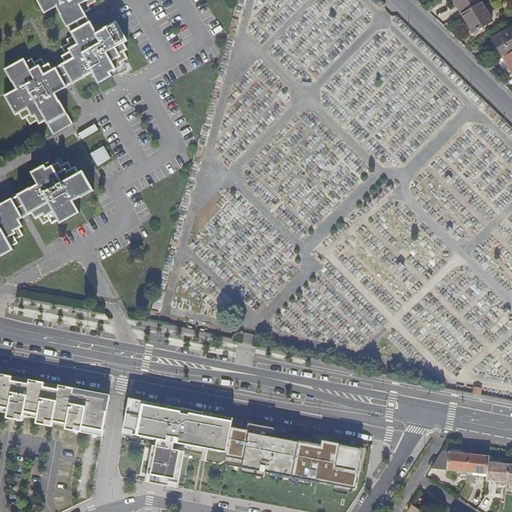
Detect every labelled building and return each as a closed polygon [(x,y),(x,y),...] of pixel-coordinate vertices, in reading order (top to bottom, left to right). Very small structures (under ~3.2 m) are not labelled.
[(71,125),(65,114),(62,116),(55,103),(57,102),(55,98),(53,94),(66,88),(72,85),(69,79),(82,73),(84,76),(91,73),(96,70),(102,82),(111,78),(109,73),(121,67),(119,63),(116,57),(124,53),(127,51),(124,44),(127,42),(119,27),(106,33),(105,30),(98,34),(94,36),(87,24),(89,23),(86,18),(84,14),(90,11),(88,7),(84,0),(37,0),(42,8),(54,2),(57,6),(58,8),(59,10),(61,15),(65,14),(71,26),(68,27),(72,33),(74,37),(67,41),(69,44),(62,48),(65,55),(61,57),(65,64),(62,66),(56,69),(52,71),(49,65),(45,67),(38,71),(34,63),(32,59),(25,63),(23,60),(9,68),(16,80),(12,82),(15,87),(15,88),(16,89),(19,94),(6,101),(14,116),(18,114),(22,120),(26,118),(30,125),(37,121),(39,125),(45,122),(52,135),(71,125)] [(481,2),(483,1),(482,0),(454,0),(462,13),(481,2)] [(54,2),(42,8),(44,12),(57,6),(54,2)] [(481,2),(462,13),(473,31),(492,21),(481,2)] [(65,14),(61,15),(60,16),(66,27),(67,28),(68,27),(71,26),(65,14)] [(94,36),(98,34),(92,22),(89,23),(87,24),(94,36)] [(104,29),(105,30),(106,33),(119,27),(116,22),(104,29)] [(511,25),(493,37),(504,56),(511,50),(511,25)] [(511,50),(504,56),(498,59),(504,68),(505,70),(508,70),(510,70),(511,69),(511,50)] [(116,57),(119,63),(127,59),(124,53),(116,57)] [(38,71),(45,67),(43,63),(41,59),(34,63),(38,71)] [(11,83),(12,82),(16,80),(9,68),(4,70),(11,83)] [(98,84),(102,82),(96,70),(91,73),(97,85),(98,84)] [(69,79),(72,85),(84,78),(84,76),(82,73),(69,79)] [(3,96),(6,101),(19,94),(16,89),(3,96)] [(62,116),(65,114),(58,101),(57,102),(55,103),(62,116)] [(106,145),(92,152),(99,164),(112,157),(106,145)] [(0,256),(11,250),(9,247),(16,243),(14,240),(21,236),(17,228),(21,226),(18,221),(21,218),(23,218),(27,215),(28,215),(30,213),(33,219),(36,218),(40,225),(48,220),(50,224),(56,220),(58,224),(73,216),(66,204),(71,202),(76,199),(79,197),(76,193),(89,186),(81,172),(77,174),(74,168),(70,170),(63,174),(59,167),(57,163),(45,170),(43,167),(34,171),(40,184),(35,186),(28,190),(30,194),(18,201),(16,196),(11,198),(10,199),(13,204),(1,210),(0,207),(0,256)] [(63,174),(70,170),(66,163),(64,164),(59,167),(63,174)] [(29,174),(35,186),(40,184),(34,171),(31,173),(29,174)] [(76,193),(79,197),(79,198),(92,191),(89,186),(76,193)] [(30,194),(28,190),(28,189),(17,195),(16,196),(18,201),(30,194)] [(0,204),(0,207),(1,210),(13,204),(10,199),(0,204)] [(66,204),(73,216),(77,213),(71,202),(66,204)] [(109,397),(0,375),(0,413),(7,415),(6,418),(22,421),(22,418),(23,417),(36,420),(36,421),(36,423),(52,426),(52,421),(65,424),(65,428),(87,433),(99,435),(102,435),(109,397)] [(183,411),(129,400),(123,433),(157,440),(156,447),(154,447),(147,482),(178,488),(185,453),(173,451),(175,443),(208,450),(225,453),(227,454),(233,421),(183,411)] [(225,461),(224,466),(242,469),(264,474),(268,474),(311,483),(314,483),(317,484),(356,491),(359,474),(356,474),(360,453),(348,451),(348,447),(320,441),(319,448),(272,439),(273,433),(242,427),(243,422),(233,421),(227,454),(225,461)] [(490,458),(444,452),(433,469),(488,476),(487,481),(511,484),(511,466),(489,464),(490,458)]
